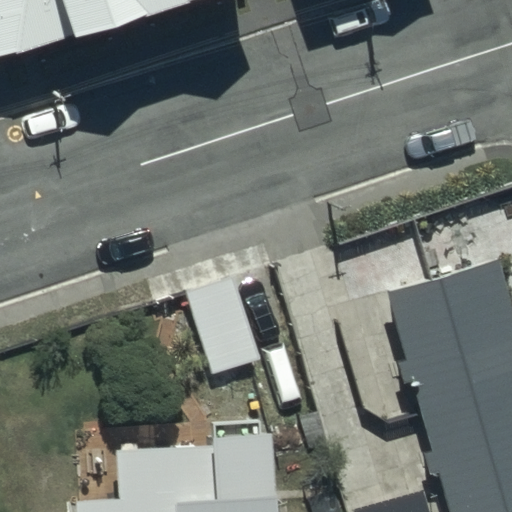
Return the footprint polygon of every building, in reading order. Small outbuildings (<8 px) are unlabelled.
[(0,0),(0,59),(187,0),(0,0)] [(511,511),(511,326),(492,254),(376,287),(395,355),(388,357),(394,381),(403,379),(422,446),(413,449),(419,473),(429,470),(440,511),(511,511)] [(224,273),(178,289),(208,377),(254,362),(224,273)] [(71,511),(259,511),(255,419),(199,421),(200,432),(108,437),(111,491),(71,493),(71,511)] [(421,511),(414,486),(346,507),(347,511),(421,511)]
